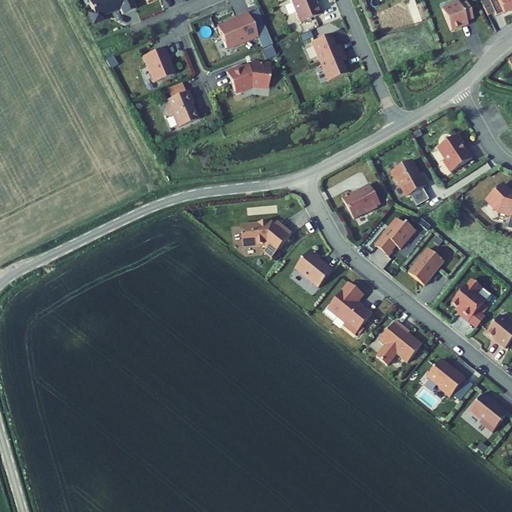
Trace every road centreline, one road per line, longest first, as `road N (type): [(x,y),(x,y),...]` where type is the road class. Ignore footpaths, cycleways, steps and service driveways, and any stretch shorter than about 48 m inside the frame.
road 1 (tertiary): [(0,284),(179,197),(304,176)]
road 2 (residential): [(304,176),(346,251),(511,385)]
road 3 (residential): [(344,0),(397,127)]
